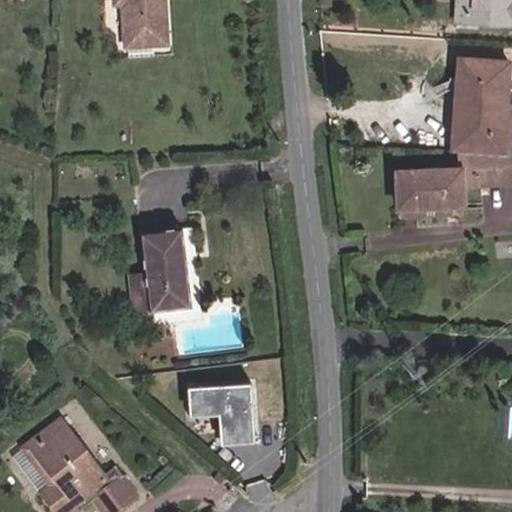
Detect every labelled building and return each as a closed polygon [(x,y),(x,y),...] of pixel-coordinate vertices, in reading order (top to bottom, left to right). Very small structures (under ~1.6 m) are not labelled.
[(155,0),(116,0),(116,4),(129,5),(129,54),(158,55),(171,43),(169,11),(156,10),(155,0)] [(155,0),(156,10),(169,11),(168,0),(155,0)] [(511,0),(492,0),(490,28),(511,29),(511,0)] [(511,64),(457,61),(451,154),(456,154),(504,157),(508,107),(511,64)] [(338,150),(318,149),(321,169),(340,169),(338,150)] [(457,170),(393,174),(395,215),(399,215),(462,213),(466,212),(465,193),(511,189),(511,157),(504,157),(456,154),(457,170)] [(462,213),(399,215),(399,223),(462,221),(462,213)] [(183,240),(190,317),(197,317),(202,316),(195,238),(183,240)] [(190,317),(183,240),(141,244),(145,284),(149,317),(149,322),(190,317)] [(149,317),(145,284),(130,285),(134,319),(149,317)] [(256,450),(252,390),(188,393),(190,423),(219,422),(221,446),(235,445),(236,451),(256,450)] [(46,482),(38,492),(54,511),(76,511),(74,508),(98,489),(115,511),(135,511),(150,501),(130,475),(116,483),(66,417),(22,450),(46,482)] [(46,482),(22,450),(12,459),(38,492),(46,482)]
